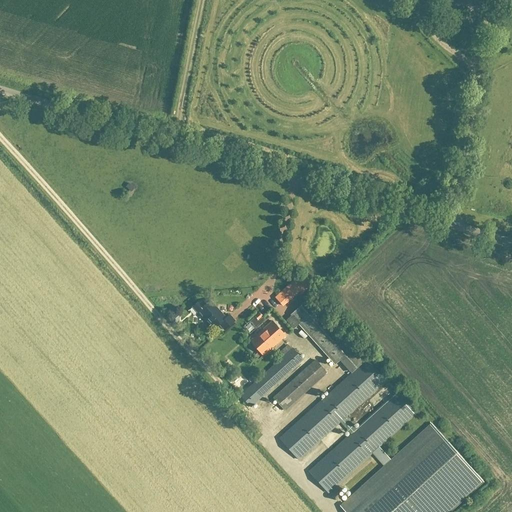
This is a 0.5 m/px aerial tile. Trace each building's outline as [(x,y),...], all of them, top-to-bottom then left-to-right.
[(291,284),(301,294),(312,284),(303,274),(291,284)] [(281,294),(275,299),(282,307),(288,301),(281,294)] [(209,302),(204,307),(200,303),(198,303),(192,308),(197,313),(199,312),(214,330),(219,326),(224,331),(235,321),(229,316),(225,320),(209,302)] [(249,342),(263,357),(285,337),(271,322),(249,342)] [(343,339),(328,352),(348,375),(363,361),(343,339)] [(300,355),(292,361),(284,353),(278,358),(282,363),(247,392),(257,405),(284,382),(279,376),(287,370),(290,373),(305,361),(300,355)] [(353,373),(278,440),(299,461),(340,424),(350,435),(308,473),(328,494),(328,495),(372,455),(384,469),(340,508),(343,511),(451,511),(483,484),(432,427),(391,463),(379,449),(416,415),(396,393),(356,430),(346,419),(386,382),(366,360),(353,373)] [(321,380),(308,366),(256,414),(260,418),(269,410),(277,420),(321,380)]
